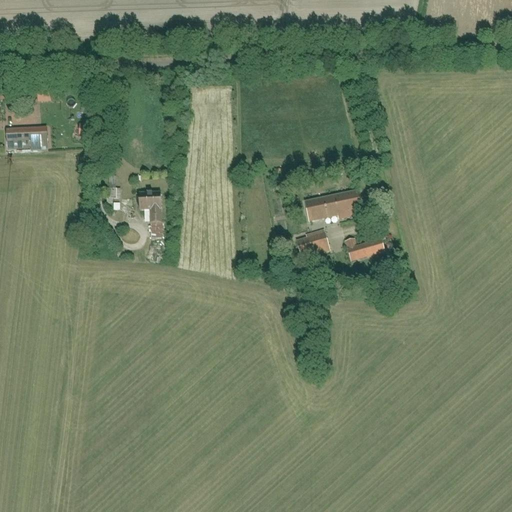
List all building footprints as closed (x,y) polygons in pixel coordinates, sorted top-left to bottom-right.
[(41,89),(41,104),(64,105),(64,89),(41,89)] [(10,129),(11,151),(51,149),(50,128),(10,129)] [(84,129),(84,138),(95,138),(95,129),(84,129)] [(120,181),(112,181),(113,200),(121,200),(120,181)] [(303,203),(307,227),(362,218),(358,193),(303,203)] [(154,213),(154,247),(167,247),(167,213),(170,213),(170,196),(143,196),(143,214),(154,213)] [(295,242),(301,262),(334,253),(328,233),(295,242)] [(345,250),(349,264),(384,254),(380,240),(345,250)]
